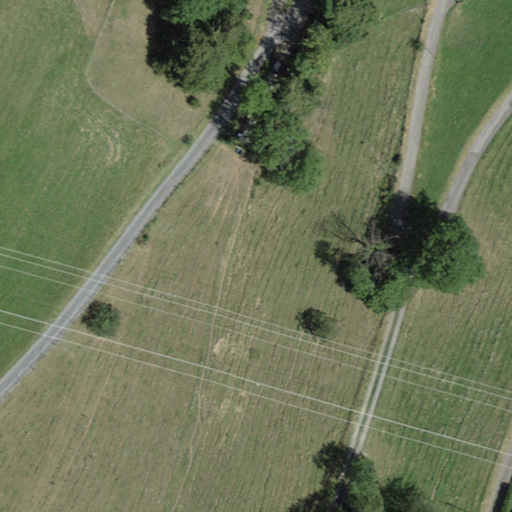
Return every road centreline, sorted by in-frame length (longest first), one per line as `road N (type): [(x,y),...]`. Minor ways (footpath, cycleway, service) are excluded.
road 1 (unclassified): [(304,0),(110,268),(0,393)]
road 2 (unclassified): [(511,103),(430,242),(407,241),(399,221),(442,0)]
road 3 (track): [(335,511),(415,245)]
